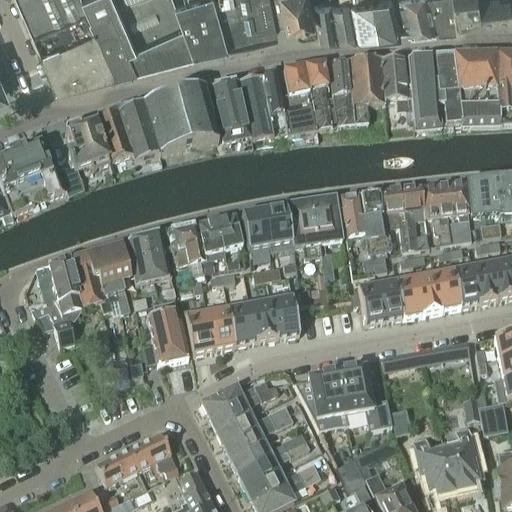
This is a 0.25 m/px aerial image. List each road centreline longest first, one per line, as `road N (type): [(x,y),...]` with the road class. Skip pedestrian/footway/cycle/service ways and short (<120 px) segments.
road 1 (residential): [(0,285),(220,218),(392,186),(511,176)]
road 2 (residential): [(46,117),(307,54),(511,40)]
road 3 (residential): [(176,421),(195,398),(260,370),(511,324)]
road 4 (residential): [(78,455),(0,287)]
